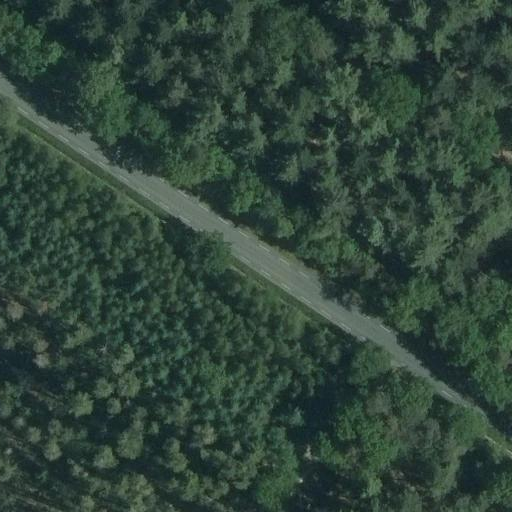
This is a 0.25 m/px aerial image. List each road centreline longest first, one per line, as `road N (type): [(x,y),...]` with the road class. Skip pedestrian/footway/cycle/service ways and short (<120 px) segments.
road 1 (secondary): [(511,425),(0,83)]
road 2 (track): [(268,511),(444,301)]
